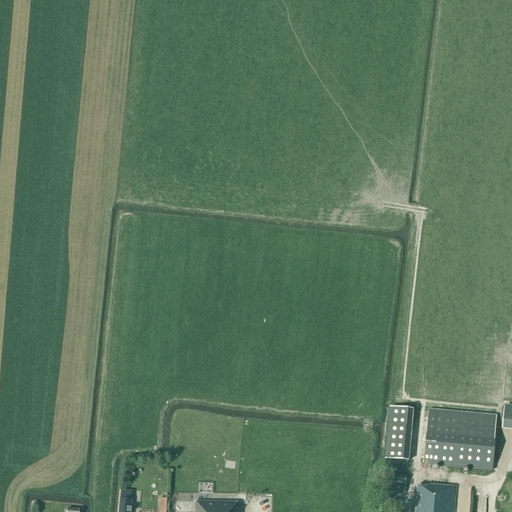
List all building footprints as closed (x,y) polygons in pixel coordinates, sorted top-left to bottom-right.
[(511,406),(504,406),(502,430),(511,431),(511,406)] [(390,408),(385,460),(408,462),(413,410),(390,408)] [(496,416),(428,409),(423,464),(492,471),(495,440),(494,440),(496,416)] [(396,476),(394,492),(405,493),(406,477),(396,476)] [(452,511),(454,487),(427,485),(427,487),(418,486),(415,511),(452,511)] [(132,500),(132,491),(121,490),(120,499),(119,499),(118,511),(131,511),(132,500)] [(238,511),(239,511),(237,511),(237,503),(196,502),(195,511),(238,511)]
